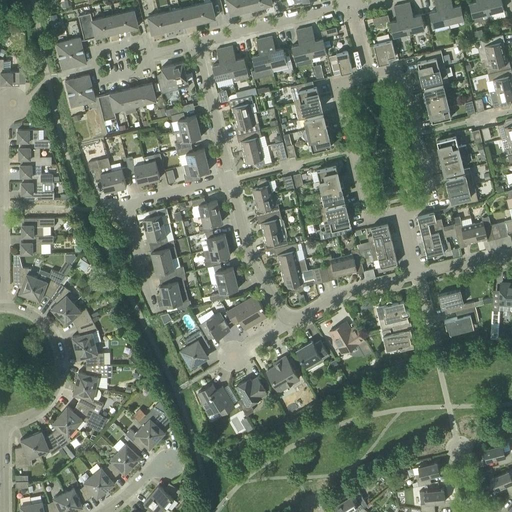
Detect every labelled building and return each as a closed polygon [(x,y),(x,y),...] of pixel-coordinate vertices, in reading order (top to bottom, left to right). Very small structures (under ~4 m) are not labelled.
[(241,12),(237,0),(226,0),(230,14),(241,12)] [(249,0),(237,0),(241,12),(251,9),(249,0)] [(260,0),(249,0),(251,9),(262,6),(260,0)] [(433,26),(448,23),(442,0),(434,0),(437,10),(429,12),(433,26)] [(442,0),(448,23),(464,19),(460,5),(453,7),(451,0),(442,0)] [(488,13),(484,0),(476,0),(477,1),(469,3),(471,11),(469,11),(471,23),(489,18),(488,13)] [(484,0),(488,13),(503,9),(501,0),(484,0)] [(211,1),(201,3),(205,20),(216,18),(211,1)] [(402,4),(409,32),(424,28),(421,14),(413,16),(410,2),(402,4)] [(205,20),(201,3),(190,6),(194,23),(205,20)] [(409,32),(402,4),(394,6),(397,20),(390,22),(393,36),(409,32)] [(184,25),(194,23),(190,6),(180,8),(184,25)] [(173,28),(183,25),(184,25),(180,8),(169,11),(173,28)] [(134,9),(123,12),(128,29),(138,26),(134,9)] [(163,30),(173,28),(169,11),(158,13),(163,30)] [(84,39),(95,37),(89,12),(78,15),(84,39)] [(91,12),(89,12),(95,37),(106,34),(102,17),(92,19),(91,12)] [(117,31),(127,29),(128,29),(123,12),(113,14),(117,31)] [(163,30),(158,13),(148,16),(152,33),(163,30)] [(106,34),(107,34),(117,31),(113,14),(102,17),(106,34)] [(388,14),(373,18),(374,24),(389,20),(388,14)] [(312,26),(304,28),(311,56),(326,52),(323,38),(315,40),(312,26)] [(338,33),(336,27),(321,30),(323,37),(338,33)] [(295,60),(311,56),(304,28),(296,30),(299,44),(292,46),(295,60)] [(485,46),(487,56),(504,52),(502,42),(504,41),(502,34),(499,35),(494,36),(479,40),(481,47),(485,46)] [(287,62),(285,56),(289,55),(287,47),(283,48),(275,50),(272,36),(264,38),(271,66),(272,72),(282,69),(280,63),(287,62)] [(80,37),(68,40),(74,65),(86,62),(83,51),(80,37)] [(255,69),(271,66),(264,38),(256,40),(260,54),(252,56),(255,69)] [(396,55),(392,39),(374,44),(378,60),(379,60),(380,64),(390,61),(389,57),(396,55)] [(63,68),(74,65),(68,40),(56,42),(63,68)] [(225,47),(232,75),(233,81),(248,77),(243,58),(236,59),(232,45),(225,47)] [(233,81),(232,75),(225,47),(217,49),(220,63),(212,65),(216,79),(231,75),(233,81)] [(420,72),(445,66),(441,49),(440,49),(435,51),(428,52),(430,58),(417,61),(420,72)] [(352,67),(348,50),(336,53),(338,62),(332,64),(333,71),(340,69),(341,73),(351,71),(350,67),(352,67)] [(504,52),(487,56),(490,66),(486,67),(488,74),(511,68),(509,61),(507,62),(504,52)] [(0,58),(0,82),(19,83),(18,71),(3,71),(3,58),(0,58)] [(172,64),(177,83),(188,80),(183,62),(172,64)] [(177,83),(172,64),(161,67),(164,77),(158,79),(161,93),(178,89),(176,83),(177,83)] [(317,79),(323,78),(324,78),(321,64),(314,66),(317,79)] [(435,80),(436,85),(436,86),(443,84),(449,83),(445,66),(420,72),(423,83),(435,80)] [(511,74),(511,73),(511,68),(488,74),(489,81),(493,80),(495,90),(511,85),(511,83),(510,75),(511,74)] [(92,88),(89,74),(77,77),(84,103),(95,100),(92,88)] [(72,106),(84,103),(77,77),(65,80),(72,106)] [(290,86),(294,103),(319,97),(316,86),(310,87),(309,81),(290,86)] [(141,85),(145,102),(156,100),(152,82),(141,85)] [(436,86),(436,85),(424,89),(427,100),(445,95),(443,84),(436,86)] [(135,105),(145,102),(141,85),(130,88),(135,105)] [(493,107),(499,106),(503,108),(509,107),(511,103),(509,98),(511,97),(511,85),(495,90),(490,91),(493,107)] [(124,108),(135,105),(130,88),(120,90),(124,108)] [(114,110),(124,108),(120,90),(109,93),(115,117),(116,117),(114,110)] [(226,91),(218,93),(220,102),(228,100),(226,91)] [(104,120),(115,117),(109,93),(98,96),(104,120)] [(235,117),(252,113),(250,103),(253,102),(251,95),(228,101),(230,108),(232,107),(235,117)] [(445,95),(427,100),(429,111),(448,106),(445,95)] [(319,97),(294,103),(298,120),(304,118),(311,116),(309,111),(322,108),(319,97)] [(477,111),(484,110),(481,98),(474,100),(477,111)] [(465,102),(468,114),(475,112),(472,100),(465,102)] [(169,108),(171,114),(184,111),(182,105),(169,108)] [(448,106),(429,111),(432,122),(451,117),(448,106)] [(196,115),(185,117),(184,111),(171,114),(172,121),(178,119),(180,130),(199,126),(196,115)] [(252,113),(235,117),(237,127),(235,128),(237,135),(260,129),(258,122),(255,123),(252,113)] [(323,113),(311,116),(304,118),(307,129),(326,124),(323,113)] [(310,140),(328,135),(326,124),(307,129),(310,140)] [(176,149),(191,145),(190,139),(201,136),(199,126),(180,130),(174,131),(177,142),(175,142),(176,149)] [(491,139),(488,127),(481,129),(484,140),(491,139)] [(40,147),(50,147),(50,139),(39,139),(39,129),(18,129),(18,141),(20,141),(20,147),(40,147)] [(241,141),(243,151),(261,147),(258,136),(261,136),(260,129),(237,135),(238,142),(241,141)] [(475,143),(482,141),(479,129),(472,131),(475,143)] [(328,135),(310,140),(312,151),(331,146),(328,135)] [(437,140),(439,151),(458,147),(455,136),(437,140)] [(280,160),(287,158),(282,141),(271,144),(272,150),(277,149),(280,160)] [(291,144),(286,145),(289,157),(296,155),(293,144),(291,144)] [(186,153),(189,163),(207,159),(204,148),(193,151),(191,145),(176,149),(178,155),(186,153)] [(21,158),(21,164),(41,164),(52,164),(51,156),(40,156),(40,147),(20,147),(19,147),(19,158),(21,158)] [(262,167),(264,163),(261,147),(243,151),(246,162),(251,161),(253,166),(256,168),(262,167)] [(442,162),(461,157),(458,147),(439,151),(442,162)] [(144,162),(149,181),(160,178),(157,166),(163,165),(160,153),(154,154),(154,153),(143,156),(144,162)] [(138,183),(149,181),(144,162),(134,165),(132,155),(126,157),(130,173),(136,172),(138,183)] [(105,191),(116,189),(111,170),(108,157),(88,162),(90,170),(93,169),(96,182),(102,180),(105,191)] [(111,170),(116,189),(127,186),(124,175),(130,173),(126,157),(125,157),(127,166),(111,170)] [(442,162),(444,173),(445,173),(457,170),(464,168),(463,168),(461,157),(442,162)] [(184,176),(186,182),(200,178),(198,172),(209,170),(207,159),(189,163),(191,174),(184,176)] [(41,173),(41,164),(21,164),(20,164),(20,176),(22,175),(22,181),(22,182),(48,182),(53,182),(53,173),(41,173)] [(317,169),(320,180),(338,176),(336,165),(317,169)] [(457,170),(458,176),(446,179),(449,190),(473,184),(469,167),(463,168),(464,168),(457,170)] [(173,169),(166,171),(169,182),(176,181),(173,169)] [(300,173),(293,174),(296,186),(303,184),(300,173)] [(294,189),(291,175),(284,177),(287,188),(290,188),(290,190),(294,189)] [(338,176),(320,180),(322,191),(341,187),(338,176)] [(255,199),(272,195),(269,180),(265,178),(259,180),(257,183),(258,187),(252,188),(255,199)] [(48,191),(48,182),(22,182),(22,181),(22,193),(24,193),(24,199),(54,199),(54,191),(48,191)] [(464,198),(465,204),(478,201),(473,184),(449,190),(451,201),(464,198)] [(331,201),(344,198),(341,187),(322,191),(325,202),(331,201)] [(278,204),(274,205),(272,195),(255,199),(257,209),(255,210),(257,216),(280,211),(278,204)] [(199,205),(201,215),(219,211),(217,200),(206,203),(204,197),(192,200),(193,206),(199,205)] [(323,220),(348,214),(345,203),(333,206),(331,201),(325,202),(319,203),(323,220)] [(187,208),(185,202),(179,203),(180,210),(187,208)] [(168,213),(166,206),(149,210),(150,216),(143,218),(146,229),(164,224),(162,214),(168,213)] [(205,232),(212,230),(211,224),(222,222),(219,211),(201,215),(204,226),(198,227),(200,233),(205,232)] [(280,211),(257,216),(258,223),(261,223),(263,233),(285,227),(283,219),(281,218),(280,211)] [(436,219),(434,211),(418,215),(422,235),(444,230),(441,218),(436,219)] [(327,237),(340,234),(338,228),(350,225),(348,214),(323,220),(327,237)] [(466,243),(476,241),(472,223),(462,226),(459,215),(453,217),(455,227),(456,233),(460,247),(467,245),(466,243)] [(482,221),(472,223),(476,241),(486,238),(487,240),(494,239),(490,224),(488,216),(481,218),(482,221)] [(43,235),(43,226),(54,226),(54,217),(24,217),(24,224),(22,224),(22,236),(23,236),(23,235),(43,235)] [(511,230),(511,219),(504,221),(497,223),(501,237),(508,235),(507,232),(511,230)] [(368,236),(371,248),(392,243),(388,223),(371,227),(373,235),(368,236)] [(497,223),(490,224),(494,239),(501,237),(497,223)] [(168,241),(164,224),(146,229),(148,240),(159,237),(161,243),(168,241)] [(288,245),(288,244),(286,238),(287,236),(285,227),(263,233),(266,243),(263,243),(265,251),(274,248),(288,245)] [(427,255),(444,251),(442,243),(447,242),(446,236),(456,233),(455,227),(444,230),(422,235),(427,255)] [(214,236),(212,230),(205,232),(209,248),(209,249),(228,244),(225,233),(214,236)] [(23,235),(23,236),(23,241),(21,241),(21,253),(42,253),(42,243),(53,243),(53,235),(43,235),(23,235)] [(161,243),(162,249),(151,251),(154,262),(172,258),(177,256),(175,246),(173,240),(168,241),(161,243)] [(278,254),(280,264),(297,260),(303,259),(301,249),(298,249),(297,242),(288,244),(288,245),(274,248),(275,255),(278,254)] [(373,260),(379,259),(381,267),(397,262),(392,243),(371,248),(373,260)] [(209,249),(209,248),(203,250),(206,261),(204,261),(205,267),(213,265),(220,264),(219,258),(230,255),(228,244),(209,249)] [(451,245),(448,246),(450,256),(460,253),(459,246),(451,248),(451,245)] [(352,253),(342,256),(346,273),(356,271),(357,273),(364,271),(360,257),(359,251),(358,248),(351,250),(352,253)] [(66,254),(66,260),(71,264),(77,257),(75,254),(66,254)] [(346,273),(342,256),(332,258),(331,255),(324,257),(326,265),(330,279),(336,278),(336,276),(346,273)] [(80,257),(77,265),(86,270),(90,262),(80,257)] [(176,274),(184,273),(183,266),(174,268),(172,258),(154,262),(157,273),(168,270),(169,276),(176,274)] [(280,264),(283,276),(300,271),(297,260),(280,264)] [(217,282),(236,278),(233,267),(222,269),(220,264),(213,265),(217,282)] [(323,281),(330,279),(326,265),(319,267),(323,281)] [(31,268),(28,267),(13,266),(13,283),(20,284),(20,282),(23,283),(20,291),(19,291),(19,292),(30,296),(37,277),(29,274),(31,268)] [(300,271),(283,276),(285,286),(291,285),(292,289),(295,291),(302,289),(304,286),(303,282),(315,279),(316,283),(323,281),(319,267),(300,271)] [(37,277),(30,296),(41,300),(40,299),(44,291),(46,292),(45,294),(50,297),(60,283),(66,275),(51,269),(47,281),(37,277)] [(184,273),(176,274),(169,276),(171,282),(159,285),(162,296),(180,291),(178,280),(186,279),(185,272),(184,273)] [(66,275),(60,283),(63,285),(68,277),(66,275)] [(229,297),(227,291),(238,288),(236,278),(217,282),(220,293),(210,295),(212,301),(229,297)] [(59,316),(74,302),(67,294),(70,290),(63,285),(60,283),(50,297),(56,301),(56,299),(59,301),(52,307),(51,307),(59,316)] [(511,284),(500,284),(499,304),(511,304),(511,284)] [(73,289),(69,292),(75,300),(80,297),(73,289)] [(456,311),(475,306),(474,301),(462,304),(462,303),(463,303),(459,289),(438,295),(442,308),(449,306),(451,312),(456,311)] [(180,291),(162,296),(165,306),(176,304),(177,310),(191,306),(190,300),(183,302),(180,291)] [(241,303),(227,312),(233,322),(239,319),(245,329),(251,325),(251,324),(257,320),(258,321),(267,316),(261,307),(263,306),(257,297),(243,306),(241,303)] [(392,326),(403,324),(401,318),(403,317),(407,316),(407,314),(408,314),(409,314),(409,313),(410,312),(410,311),(409,311),(409,310),(408,309),(407,309),(405,309),(403,300),(393,303),(393,302),(392,301),(391,301),(390,300),(389,301),(388,301),(387,302),(386,303),(386,304),(386,305),(376,307),(381,329),(392,326)] [(74,321),(76,327),(92,318),(86,308),(81,310),(74,302),(59,316),(67,325),(67,324),(74,318),(75,320),(74,321)] [(450,333),(474,328),(472,322),(479,321),(475,306),(456,311),(457,317),(444,320),(447,329),(448,328),(450,336),(451,336),(450,333)] [(499,310),(492,309),(490,338),(498,338),(499,310)] [(172,319),(168,312),(160,314),(165,323),(172,319)] [(220,312),(207,319),(200,323),(209,338),(216,334),(217,337),(230,330),(220,312)] [(72,336),(75,347),(95,342),(93,332),(98,329),(94,322),(92,318),(76,327),(79,332),(81,331),(82,334),(73,336),(73,335),(72,336)] [(367,344),(360,333),(356,325),(350,329),(346,321),(329,331),(342,353),(358,343),(361,347),(367,344)] [(403,324),(392,326),(394,332),(389,334),(388,329),(382,331),(386,350),(398,347),(400,347),(401,350),(412,347),(411,342),(412,341),(411,336),(410,336),(409,335),(408,335),(407,332),(413,331),(410,322),(403,324)] [(198,341),(204,337),(200,330),(184,340),(188,346),(182,349),(191,365),(207,356),(204,350),(204,349),(203,349),(198,341)] [(297,351),(306,366),(321,357),(323,359),(329,355),(320,340),(314,343),(313,342),(311,341),(297,349),(297,351)] [(98,352),(95,342),(75,347),(78,358),(79,358),(88,355),(88,358),(86,358),(86,365),(104,364),(103,352),(98,352)] [(267,370),(279,390),(299,378),(286,356),(274,362),(276,365),(267,370)] [(334,369),(339,366),(336,360),(330,363),(334,369)] [(108,364),(104,364),(86,365),(86,371),(88,371),(88,374),(79,372),(79,371),(76,382),(96,387),(98,377),(108,376),(108,364)] [(236,386),(243,396),(237,400),(246,414),(252,411),(253,409),(250,403),(261,397),(260,396),(267,392),(258,377),(251,381),(249,378),(236,386)] [(93,397),(96,387),(76,382),(73,394),(74,394),(74,393),(83,395),(82,398),(80,397),(77,403),(98,413),(103,402),(93,397)] [(209,414),(218,408),(221,414),(234,407),(222,386),(216,389),(214,385),(210,385),(198,392),(202,399),(201,400),(209,414)] [(137,421),(142,425),(157,440),(165,431),(164,431),(162,428),(170,419),(160,400),(146,414),(140,408),(133,415),(138,420),(137,421)] [(68,405),(60,414),(76,427),(82,419),(87,421),(86,424),(100,431),(107,418),(98,413),(77,403),(75,408),(76,409),(75,412),(68,406),(68,405)] [(52,433),(62,447),(72,440),(69,435),(76,427),(60,414),(52,423),(53,423),(60,429),(58,430),(57,429),(52,433)] [(157,440),(142,425),(137,421),(142,426),(135,433),(130,428),(125,433),(133,440),(142,449),(146,444),(149,447),(149,448),(157,440)] [(253,428),(250,423),(244,426),(247,432),(253,428)] [(42,430),(31,434),(40,453),(49,449),(52,454),(62,447),(52,433),(47,436),(48,438),(45,439),(42,431),(43,431),(42,430)] [(31,457),(40,453),(31,434),(20,439),(21,440),(21,439),(25,448),(22,448),(22,447),(15,448),(16,467),(32,465),(31,457)] [(126,442),(118,451),(133,465),(141,456),(140,456),(138,453),(142,449),(133,440),(128,445),(126,442)] [(501,443),(493,445),(492,445),(492,446),(483,448),(486,461),(497,458),(499,465),(511,461),(511,457),(510,450),(504,451),(502,444),(501,444),(501,443)] [(113,461),(109,465),(118,474),(122,469),(125,472),(125,473),(133,465),(118,451),(111,459),(113,461)] [(431,483),(430,476),(440,474),(437,461),(428,464),(428,462),(419,465),(419,466),(418,466),(420,473),(416,474),(418,482),(419,486),(431,483)] [(102,467),(93,474),(106,490),(115,482),(114,482),(112,479),(118,474),(109,465),(104,469),(102,467)] [(506,485),(509,494),(511,491),(511,476),(511,477),(509,470),(490,478),(495,489),(506,485)] [(86,483),(81,488),(88,498),(94,493),(97,496),(96,497),(97,497),(106,490),(93,474),(84,481),(86,483)] [(151,493),(167,506),(181,490),(169,482),(164,490),(159,485),(159,484),(151,493)] [(347,511),(350,510),(351,511),(359,511),(364,508),(367,505),(357,486),(345,493),(346,496),(342,499),(343,500),(334,505),(338,511),(347,511)] [(74,487),(64,492),(73,511),(83,506),(83,505),(81,502),(88,498),(81,488),(75,490),(74,487)] [(421,510),(435,511),(434,502),(445,501),(444,489),(424,491),(425,498),(420,499),(421,510)] [(55,500),(49,503),(52,511),(58,511),(61,511),(69,511),(73,511),(64,492),(54,497),(55,500)] [(162,511),(167,506),(151,493),(144,502),(144,503),(145,502),(150,507),(144,511),(162,511)] [(52,511),(49,503),(43,504),(42,501),(31,503),(33,511),(52,511)] [(33,511),(31,503),(20,505),(21,511),(33,511)]
